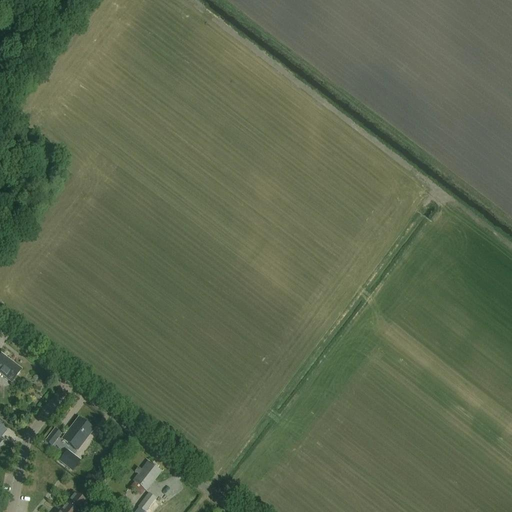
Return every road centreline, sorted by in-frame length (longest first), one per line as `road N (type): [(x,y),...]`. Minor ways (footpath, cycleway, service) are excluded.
road 1 (unclassified): [(234,511),(70,383)]
road 2 (residential): [(12,511),(22,449),(70,383)]
